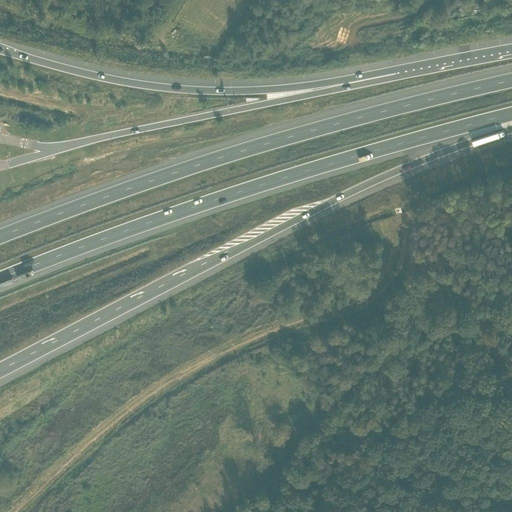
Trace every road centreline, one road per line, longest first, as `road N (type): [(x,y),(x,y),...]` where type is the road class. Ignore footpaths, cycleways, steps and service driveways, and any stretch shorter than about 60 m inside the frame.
road 1 (motorway): [(0,368),(375,181),(511,128)]
road 2 (motorway): [(0,281),(216,201),(511,116)]
road 3 (motorway): [(511,81),(204,163),(0,239)]
road 4 (motorway): [(394,75),(184,88),(0,47)]
road 5 (motorway): [(394,75),(57,148)]
road 6 (motorway): [(511,52),(394,75)]
